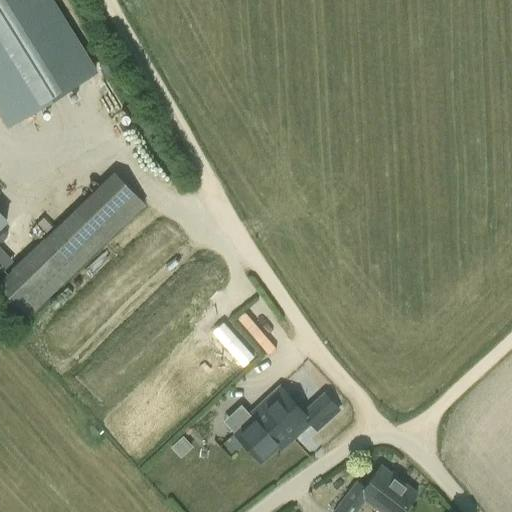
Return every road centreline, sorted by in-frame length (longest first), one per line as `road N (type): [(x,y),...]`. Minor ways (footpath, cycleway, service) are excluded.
road 1 (track): [(377,435),(263,287),(98,0)]
road 2 (unclassified): [(472,511),(425,461),(387,435),(362,439),(262,511)]
road 3 (track): [(511,339),(409,447)]
